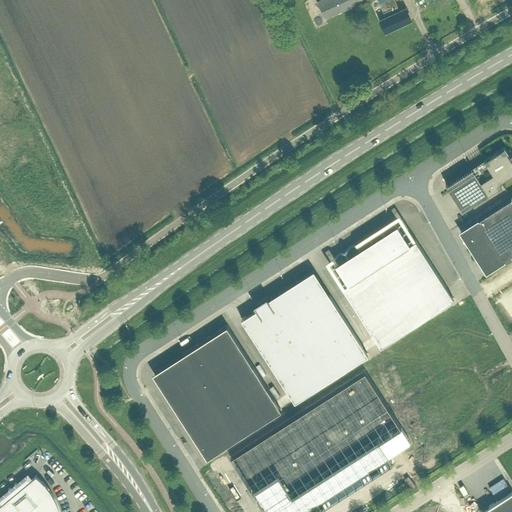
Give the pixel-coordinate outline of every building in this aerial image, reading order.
[(379,0),(381,3),(380,4),(385,16),(380,18),(386,30),(410,19),(405,7),(399,10),(394,0),(379,0)] [(504,146),(445,184),(462,209),(502,185),(499,180),(511,172),(511,152),(509,154),(504,146)] [(511,197),(460,230),(486,271),(511,253),(511,197)] [(397,223),(335,262),(348,282),(342,286),(380,345),(454,298),(415,239),(409,243),(397,223)] [(256,308),(241,318),(294,401),(368,353),(329,294),(328,295),(313,272),(269,300),(268,298),(255,306),(256,308)] [(281,409),(227,325),(182,353),(183,355),(155,373),(184,418),(182,419),(206,457),(281,409)] [(364,370),(230,456),(257,499),(267,511),(309,511),(311,510),(312,511),(314,511),(392,462),(378,441),(401,427),(364,370)] [(38,476),(36,474),(30,479),(28,477),(1,500),(3,502),(0,503),(0,511),(59,511),(60,511),(59,507),(57,503),(55,499),(53,495),(51,491),(48,487),(45,483),(42,480),(38,476)] [(511,511),(511,490),(480,511),(511,511)]
